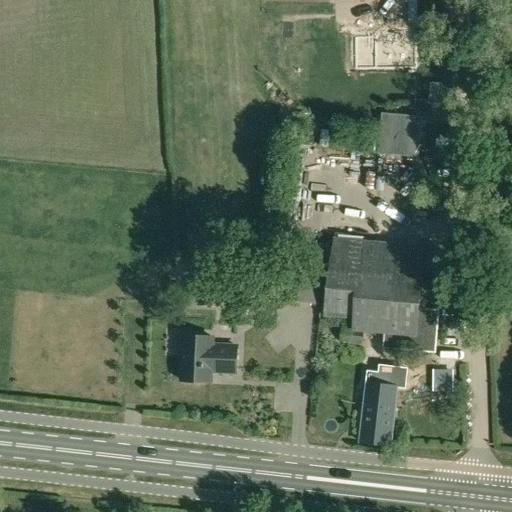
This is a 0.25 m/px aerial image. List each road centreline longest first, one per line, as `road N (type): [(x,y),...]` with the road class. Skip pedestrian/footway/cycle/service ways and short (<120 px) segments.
road 1 (secondary): [(0,444),(486,502)]
road 2 (unclassified): [(486,502),(464,67)]
